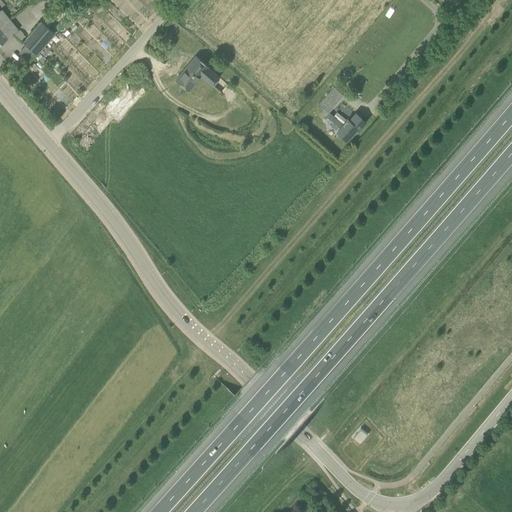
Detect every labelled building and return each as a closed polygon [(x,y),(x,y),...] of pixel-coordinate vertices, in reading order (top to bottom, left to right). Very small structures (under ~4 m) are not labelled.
[(0,43),(17,29),(1,9),(0,10),(0,43)] [(23,42),(37,53),(55,32),(41,20),(23,42)] [(219,76),(208,66),(196,56),(176,79),(188,90),(200,76),(211,85),(219,76)] [(334,86),(319,104),(328,112),(344,94),(334,86)] [(337,131),(346,140),(357,128),(358,129),(365,121),(356,113),(349,120),(347,119),(342,125),(330,113),(324,120),(337,130),(337,131)] [(360,429),(353,437),(360,443),(367,434),(360,429)]
